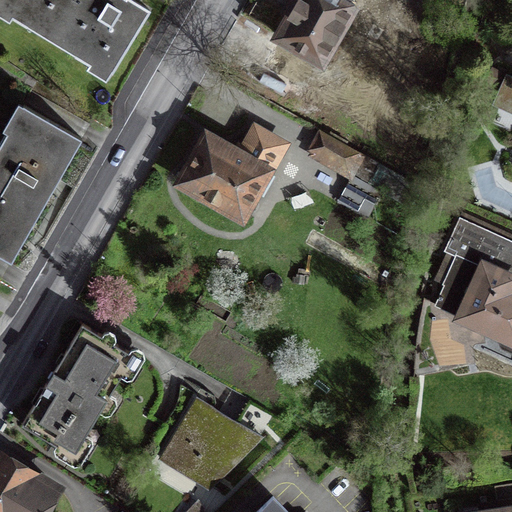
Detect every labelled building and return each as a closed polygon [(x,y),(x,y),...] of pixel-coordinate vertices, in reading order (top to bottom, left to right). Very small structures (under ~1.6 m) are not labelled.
[(0,0),(0,1),(12,9),(9,14),(93,64),(95,60),(112,70),(149,10),(133,0),(0,0)] [(355,4),(348,0),(298,0),(277,37),(321,62),(355,4)] [(511,76),(506,74),(492,104),(511,113),(511,76)] [(81,137),(22,104),(0,142),(0,252),(12,259),(81,137)] [(241,154),(207,135),(180,182),(212,200),(214,206),(220,209),(229,209),(245,218),(259,194),(254,192),(266,172),(267,172),(283,144),(255,128),(241,154)] [(360,152),(324,131),(313,151),(348,171),(360,152)] [(511,280),(511,239),(460,216),(444,250),(456,256),(443,284),(444,284),(435,304),(440,306),(441,304),(461,313),(459,316),(511,340),(511,295),(509,294),(511,287),(510,286),(511,280)] [(134,353),(82,321),(21,423),(73,454),(134,353)] [(260,436),(197,398),(161,458),(208,487),(224,461),(230,465),(260,436)] [(42,511),(58,487),(0,452),(0,511),(42,511)] [(511,482),(494,485),(496,500),(511,497),(511,482)] [(288,511),(273,496),(256,511),(288,511)] [(203,511),(198,501),(186,511),(203,511)]
